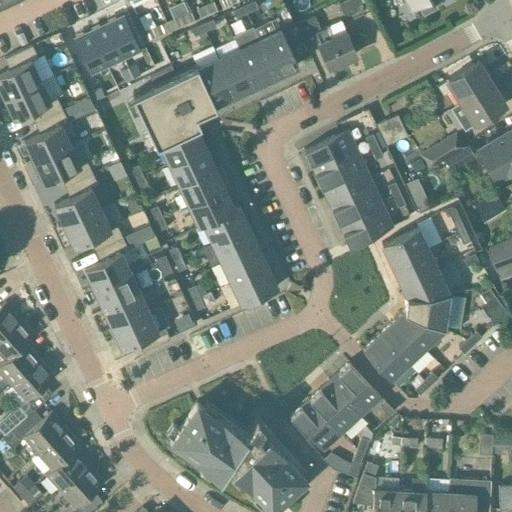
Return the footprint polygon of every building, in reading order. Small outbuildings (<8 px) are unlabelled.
[(179,15),(173,17),(177,27),(195,19),(191,10),(188,11),(183,0),(179,0),(174,2),(179,15)] [(217,9),(213,0),(199,0),(202,5),(196,8),(200,17),(217,9)] [(253,0),(243,4),(247,13),(258,8),(254,0),(253,0)] [(343,0),(338,3),(344,14),(362,5),(359,0),(343,0)] [(407,0),(412,9),(418,5),(423,14),(437,6),(433,0),(407,0)] [(247,13),(243,4),(232,9),(236,17),(247,13)] [(108,22),(124,57),(141,49),(125,14),(108,22)] [(306,44),(316,39),(327,66),(356,54),(346,31),(345,31),(340,19),(320,28),(314,14),(295,22),(306,44)] [(213,17),(202,22),(205,31),(216,26),(213,17)] [(108,65),(124,57),(108,22),(91,30),(108,65)] [(166,32),(162,22),(145,30),(148,39),(166,32)] [(194,35),(205,31),(202,22),(191,27),(194,35)] [(298,64),(281,27),(261,37),(278,73),(298,64)] [(108,65),(91,30),(74,38),(91,73),(108,65)] [(297,32),(290,35),(294,44),(301,40),(297,32)] [(278,73),(261,37),(240,46),(257,83),(278,73)] [(31,45),(4,58),(9,69),(0,73),(0,90),(3,98),(40,80),(30,60),(37,57),(31,45)] [(257,83),(240,46),(219,56),(236,93),(257,83)] [(236,93),(219,56),(199,66),(216,102),(236,93)] [(453,89),(461,101),(491,82),(476,60),(436,85),(443,95),(453,89)] [(198,66),(197,62),(133,92),(156,143),(159,141),(196,124),(200,122),(196,113),(216,104),(216,102),(199,66),(198,66)] [(135,63),(128,67),(133,76),(140,72),(135,63)] [(128,67),(121,71),(126,80),(133,76),(128,67)] [(29,111),(34,122),(62,109),(56,97),(49,100),(40,80),(3,98),(13,119),(29,111)] [(491,82),(461,101),(451,107),(465,130),(505,105),(491,82)] [(100,87),(89,92),(93,100),(104,95),(100,87)] [(95,107),(92,101),(90,96),(83,99),(89,110),(95,107)] [(62,109),(34,122),(39,133),(24,140),(34,162),(70,144),(61,124),(68,121),(62,109)] [(397,113),(376,123),(385,144),(407,135),(397,113)] [(196,125),(159,142),(169,162),(205,145),(196,125)] [(358,151),(347,127),(304,147),(311,161),(315,159),(320,169),(315,171),(315,172),(358,151)] [(429,167),(445,157),(467,143),(457,128),(419,152),(429,167)] [(496,179),(511,169),(511,129),(478,150),(496,179)] [(372,132),(365,135),(370,146),(377,143),(372,132)] [(467,143),(445,157),(452,169),(476,154),(468,142),(467,143)] [(377,143),(370,146),(375,157),(382,153),(377,143)] [(59,175),(64,186),(92,173),(87,161),(80,164),(70,144),(34,162),(44,183),(59,175)] [(205,145),(169,162),(179,182),(215,165),(205,145)] [(358,151),(315,172),(322,185),(326,183),(331,193),(326,195),(327,196),(370,176),(358,151)] [(138,163),(131,166),(136,178),(143,174),(138,163)] [(215,165),(179,182),(188,203),(225,186),(215,165)] [(92,173),(64,186),(70,197),(54,204),(64,225),(100,207),(91,188),(98,185),(92,173)] [(143,174),(136,178),(140,187),(147,184),(143,174)] [(370,176),(327,196),(327,197),(331,194),(336,204),(332,207),(338,220),(381,200),(370,176)] [(394,180),(387,183),(392,194),(399,191),(394,180)] [(225,186),(190,203),(200,223),(203,221),(234,207),(235,207),(234,206),(225,186)] [(405,201),(399,191),(392,194),(397,205),(405,201)] [(484,220),(493,215),(490,210),(502,203),(495,192),(475,204),(484,220)] [(381,200),(338,220),(343,218),(347,228),(343,230),(349,245),(392,224),(381,200)] [(240,204),(234,207),(203,221),(212,241),(249,224),(240,204)] [(446,207),(458,231),(465,228),(455,206),(451,204),(446,207)] [(157,205),(150,208),(155,219),(162,216),(157,205)] [(89,237),(94,248),(122,235),(116,223),(109,226),(100,207),(64,225),(73,245),(89,237)] [(162,216),(155,219),(160,229),(167,226),(162,216)] [(148,237),(155,233),(150,222),(142,225),(148,237)] [(249,224),(212,241),(221,260),(258,243),(249,224)] [(418,224),(382,241),(391,261),(427,244),(418,224)] [(465,228),(458,231),(463,242),(470,238),(465,228)] [(99,259),(83,266),(93,286),(130,269),(121,250),(127,247),(141,241),(135,229),(122,235),(94,248),(99,259)] [(511,236),(487,247),(497,271),(511,265),(511,236)] [(258,243),(221,260),(230,280),(267,263),(258,243)] [(427,244),(391,261),(400,281),(437,264),(427,244)] [(176,245),(169,248),(174,259),(181,256),(176,245)] [(474,251),(464,257),(468,264),(478,258),(474,251)] [(181,256),(174,259),(178,269),(185,266),(181,256)] [(174,268),(169,257),(161,261),(166,272),(174,268)] [(267,263),(230,280),(240,301),(276,284),(267,263)] [(437,264),(400,281),(406,293),(449,290),(437,264)] [(130,269),(93,286),(102,306),(139,289),(130,269)] [(174,276),(169,278),(174,289),(179,287),(174,276)] [(194,284),(187,287),(192,298),(199,295),(194,284)] [(139,289),(102,306),(111,325),(148,308),(139,289)] [(449,290),(406,293),(404,308),(443,326),(449,290)] [(199,295),(192,298),(197,308),(204,305),(199,295)] [(496,296),(482,305),(491,319),(505,310),(496,296)] [(0,333),(19,316),(5,300),(0,304),(0,333)] [(121,346),(136,338),(141,348),(169,335),(164,324),(157,327),(148,308),(111,325),(121,346)] [(443,326),(404,308),(395,317),(422,346),(443,326)] [(0,354),(4,359),(24,341),(34,333),(19,316),(0,333),(0,354)] [(422,346),(395,317),(379,332),(406,361),(422,346)] [(476,329),(467,337),(473,343),(481,335),(476,329)] [(406,361),(379,332),(363,347),(390,376),(406,361)] [(467,337),(458,346),(464,351),(473,343),(467,337)] [(0,362),(0,371),(10,383),(39,358),(24,341),(4,359),(0,362)] [(26,414),(33,408),(52,392),(44,382),(53,374),(39,358),(10,383),(24,399),(18,404),(26,414)] [(362,413),(381,394),(349,359),(338,370),(341,373),(333,381),(330,377),(329,378),(362,413)] [(438,376),(432,370),(423,378),(429,384),(438,376)] [(329,378),(328,379),(332,382),(324,390),(320,386),(310,396),(342,431),(362,413),(329,378)] [(429,384),(423,378),(414,387),(420,393),(429,384)] [(310,396),(309,397),(312,400),(304,408),(301,404),(290,415),(322,449),(342,431),(310,396)] [(221,416),(197,400),(170,439),(195,456),(221,416)] [(386,400),(381,405),(389,414),(395,408),(386,400)] [(33,408),(26,414),(14,425),(5,433),(2,436),(12,448),(24,437),(36,451),(65,426),(51,410),(42,418),(33,408)] [(245,432),(231,456),(237,462),(267,436),(272,432),(263,422),(264,422),(256,414),(245,432)] [(5,416),(0,420),(0,427),(5,433),(14,425),(5,416)] [(195,456),(219,473),(231,456),(245,432),(221,416),(195,456)] [(80,443),(65,426),(36,451),(50,468),(74,447),(75,448),(80,443)] [(491,453),(492,433),(480,432),(479,452),(491,453)] [(368,438),(361,435),(357,447),(364,449),(368,438)] [(416,436),(401,435),(400,445),(416,446),(416,436)] [(287,457),(280,449),(267,436),(237,462),(231,468),(252,489),(287,457)] [(443,438),(427,438),(427,447),(442,448),(443,438)] [(74,447),(50,468),(48,470),(47,470),(45,472),(60,489),(89,464),(75,448),(74,447)] [(364,449),(357,447),(347,473),(357,476),(363,462),(360,461),(364,449)] [(252,489),(272,511),(307,478),(287,457),(252,489)] [(89,464),(60,489),(79,511),(85,511),(101,498),(93,488),(102,479),(89,464)] [(396,511),(398,487),(375,486),(375,475),(363,471),(352,501),(372,502),(371,511),(396,511)] [(20,494),(34,482),(26,474),(12,485),(20,494)] [(398,487),(396,511),(421,511),(422,488),(423,488),(424,476),(411,475),(411,487),(398,487)] [(449,476),(448,489),(447,511),(472,511),(472,510),(487,510),(490,476),(474,477),(449,476)] [(511,481),(498,483),(499,508),(511,507),(511,481)] [(29,504),(42,492),(34,482),(20,494),(29,504)] [(422,488),(421,511),(447,511),(448,489),(423,488),(422,488)]
